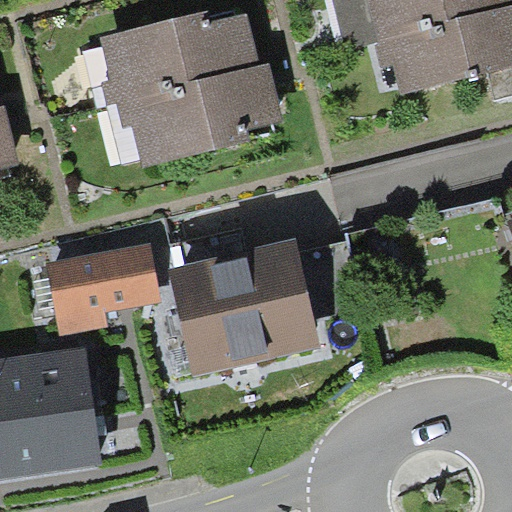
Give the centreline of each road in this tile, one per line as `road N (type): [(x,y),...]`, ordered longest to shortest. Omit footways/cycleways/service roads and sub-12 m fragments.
road 1 (residential): [(511,153),(290,213)]
road 2 (primary): [(465,410),(413,410),(389,422),(357,463),(353,511)]
